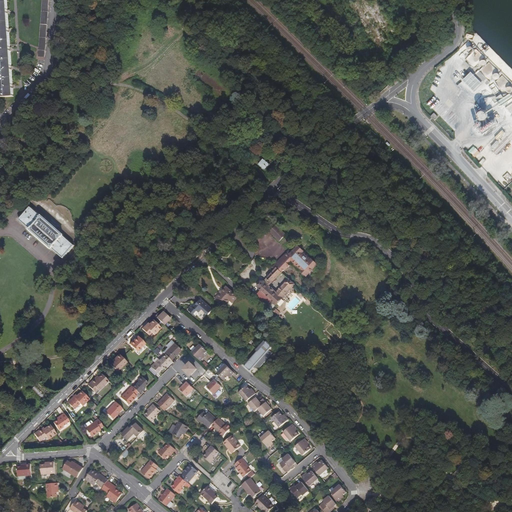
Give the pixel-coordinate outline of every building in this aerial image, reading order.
[(0,144),(2,142),(41,97),(58,78),(64,0),(57,0),(56,18),(52,76),(0,134),(0,144)] [(0,0),(0,85),(1,98),(13,97),(7,0),(0,0)] [(42,0),(38,57),(45,57),(49,0),(42,0)] [(503,91),(510,84),(473,46),(468,51),(471,54),(465,59),(474,68),(479,62),(483,67),(476,74),(500,98),(502,96),(502,97),(504,95),(492,82),(494,81),(503,91)] [(475,91),(483,83),(472,71),(463,79),(475,91)] [(438,117),(435,120),(450,136),(454,133),(438,117)] [(511,142),(511,139),(509,135),(502,141),(499,138),(505,133),(502,130),(495,137),(498,140),(490,147),(497,155),(508,145),(511,142)] [(475,157),(480,152),(473,146),(468,151),(475,157)] [(265,170),(270,164),(263,159),(259,165),(265,170)] [(511,180),(511,178),(507,173),(503,177),(509,183),(511,180)] [(9,205),(11,207),(17,201),(14,198),(12,200),(13,201),(9,205)] [(63,259),(74,246),(64,237),(64,236),(41,216),(30,207),(19,220),(30,229),(29,230),(52,250),(52,249),(63,259)] [(277,237),(276,238),(279,242),(286,235),(276,226),(271,231),(277,237)] [(277,268),(282,273),(288,266),(289,267),(291,265),(290,264),(291,262),(307,276),(317,265),(298,247),(291,254),(289,252),(272,268),(275,271),(277,268)] [(260,291),(255,297),(255,298),(267,307),(271,302),(275,305),(275,304),(276,305),(295,285),(288,279),(277,292),(275,291),(270,286),(282,273),(277,268),(275,271),(274,270),(264,281),(258,288),(260,291)] [(215,300),(224,307),(230,301),(232,303),(238,297),(226,287),(215,300)] [(209,315),(213,310),(201,300),(194,308),(192,307),(188,311),(196,317),(202,309),(209,315)] [(155,316),(156,317),(158,320),(164,325),(170,318),(163,311),(159,315),(157,314),(155,316)] [(155,322),(153,320),(149,324),(146,327),(145,326),(142,329),(149,335),(151,333),(154,335),(161,328),(155,322)] [(145,344),(138,336),(130,344),(137,352),(145,344)] [(165,355),(171,360),(181,350),(174,343),(171,340),(166,346),(167,347),(163,352),(164,353),(164,354),(165,355)] [(261,367),(275,351),(275,350),(266,342),(262,346),(244,366),(246,368),(251,372),(255,367),(261,367)] [(200,344),(192,353),(195,356),(201,361),(203,358),(202,357),(204,355),(207,351),(200,344)] [(117,372),(127,363),(119,354),(116,357),(117,359),(114,362),(111,365),(117,372)] [(166,365),(167,366),(172,361),(171,360),(165,355),(159,360),(158,359),(151,367),(157,373),(161,369),(161,370),(165,366),(166,365)] [(191,375),(197,370),(191,364),(186,370),(191,375)] [(230,374),(231,376),(234,373),(225,364),(220,369),(218,367),(217,367),(216,369),(216,370),(218,372),(217,373),(224,380),(228,376),(230,374)] [(103,373),(102,374),(108,381),(110,380),(103,373)] [(99,391),(108,381),(102,374),(98,378),(97,376),(88,386),(94,392),(97,389),(99,391)] [(138,393),(139,394),(144,389),(143,388),(144,387),(148,383),(141,377),(137,381),(138,382),(133,388),(138,393)] [(207,387),(215,394),(221,388),(213,380),(207,387)] [(194,389),(192,387),(187,382),(180,390),(187,396),(194,389)] [(47,404),(55,397),(52,394),(48,399),(35,385),(32,388),(47,404)] [(133,398),(135,396),(138,393),(133,388),(132,387),(121,398),(128,405),(134,399),(133,398)] [(239,393),(247,402),(256,394),(253,391),(252,393),(250,390),(247,387),(243,389),(242,388),(238,391),(239,392),(239,393)] [(89,399),(82,391),(77,396),(75,398),(73,397),(68,403),(74,409),(80,404),(82,406),(89,399)] [(158,404),(165,411),(175,401),(168,394),(158,404)] [(255,412),(258,409),(266,403),(263,399),(260,402),(257,399),(249,405),(255,412)] [(268,401),(266,403),(258,409),(264,416),(272,410),(269,406),(270,404),(268,401)] [(123,409),(116,402),(106,413),(113,419),(123,409)] [(153,405),(149,409),(150,411),(149,412),(145,415),(152,422),(156,418),(155,417),(160,411),(153,405)] [(201,421),(204,423),(209,428),(212,426),(217,420),(209,413),(206,415),(203,412),(197,419),(200,422),(201,421)] [(289,420),(286,417),(285,418),(283,416),(280,412),(272,419),(280,428),(289,420)] [(62,426),(69,421),(64,414),(58,418),(59,419),(58,420),(53,423),(59,430),(63,427),(62,426)] [(217,420),(212,426),(219,433),(223,437),(231,428),(227,424),(226,426),(218,419),(217,420)] [(97,431),(100,429),(103,427),(98,420),(93,423),(91,421),(89,420),(84,424),(83,426),(85,428),(85,429),(91,437),(98,432),(97,431)] [(189,427),(186,426),(179,422),(176,427),(173,425),(169,432),(180,438),(183,434),(184,435),(189,427)] [(122,435),(128,441),(135,434),(138,437),(144,431),(137,424),(131,430),(129,428),(122,435)] [(56,434),(50,425),(44,429),(42,431),(41,429),(34,434),(39,441),(46,437),(48,440),(56,434)] [(294,430),(296,428),(293,425),(283,433),(291,442),(299,435),(296,432),(294,430)] [(270,444),(272,442),(276,439),(274,436),(269,431),(260,439),(268,448),(271,445),(270,444)] [(232,436),(224,443),(233,454),(241,446),(232,436)] [(295,447),(303,456),(311,449),(308,446),(306,444),(307,442),(305,439),(302,441),(301,439),(295,444),(297,446),(295,447)] [(119,449),(114,444),(111,448),(116,453),(119,449)] [(171,455),(175,450),(168,444),(163,450),(162,449),(158,453),(165,459),(169,455),(170,454),(171,455)] [(219,452),(216,450),(212,446),(207,451),(208,452),(207,453),(203,457),(210,463),(214,459),(213,458),(219,452)] [(280,464),(287,473),(291,469),(290,468),(293,466),(296,463),(289,454),(287,452),(284,455),(286,457),(282,460),(284,461),(280,464)] [(242,459),(235,464),(238,467),(240,469),(238,470),(244,477),(252,471),(242,459)] [(77,478),(83,469),(75,463),(74,465),(71,463),(68,461),(63,469),(77,478)] [(154,471),(155,469),(158,466),(151,461),(141,472),(149,479),(155,472),(154,471)] [(323,461),(319,464),(317,466),(315,464),(312,467),(320,476),(329,468),(323,461)] [(55,473),(55,462),(50,462),(50,465),(46,465),(41,465),(42,474),(55,473)] [(18,477),(32,476),(31,464),(26,465),(26,467),(22,467),(17,467),(18,477)] [(181,478),(188,484),(198,472),(190,465),(184,471),(186,473),(184,475),(181,478)] [(100,477),(98,475),(92,470),(85,479),(95,486),(97,483),(103,488),(108,482),(109,480),(102,475),(100,477)] [(319,479),(312,471),(309,474),(306,476),(305,475),(302,478),(310,487),(319,479)] [(191,486),(188,484),(181,478),(180,476),(175,482),(176,483),(175,484),(172,488),(179,494),(182,490),(181,489),(184,485),(188,489),(191,486)] [(250,479),(242,485),(250,495),(251,495),(254,498),(261,492),(251,478),(250,479)] [(114,488),(115,486),(108,482),(103,488),(102,489),(109,494),(107,496),(116,503),(122,494),(116,489),(114,488)] [(59,489),(58,483),(56,483),(47,484),(48,498),(57,497),(57,493),(57,489),(59,489)] [(309,491),(302,483),(299,485),(296,488),(295,486),(291,489),(298,498),(302,495),(303,496),(309,491)] [(341,498),(343,496),(347,492),(340,485),(331,492),(339,502),(342,499),(341,498)] [(208,486),(201,494),(212,504),(218,498),(214,495),(216,493),(208,486)] [(175,495),(168,489),(163,495),(162,497),(159,500),(167,506),(175,495)] [(263,496),(255,503),(263,511),(264,510),(266,511),(269,511),(274,507),(263,496)] [(331,510),(334,507),(337,505),(330,496),(323,501),(324,503),(320,506),(325,511),(330,511),(332,511),(331,510)] [(70,509),(74,511),(86,511),(87,511),(84,508),(80,506),(81,504),(76,501),(70,509)]
